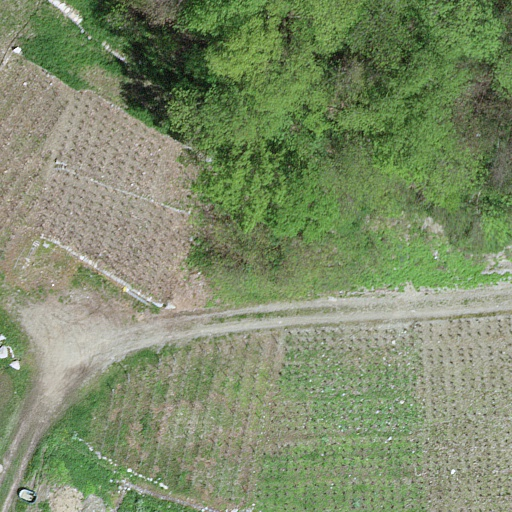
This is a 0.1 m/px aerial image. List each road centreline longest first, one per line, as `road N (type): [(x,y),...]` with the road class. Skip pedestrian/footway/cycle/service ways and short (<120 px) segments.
road 1 (track): [(0,495),(42,400),(103,352),(209,322),(511,296)]
road 2 (track): [(154,511),(56,458),(42,400)]
